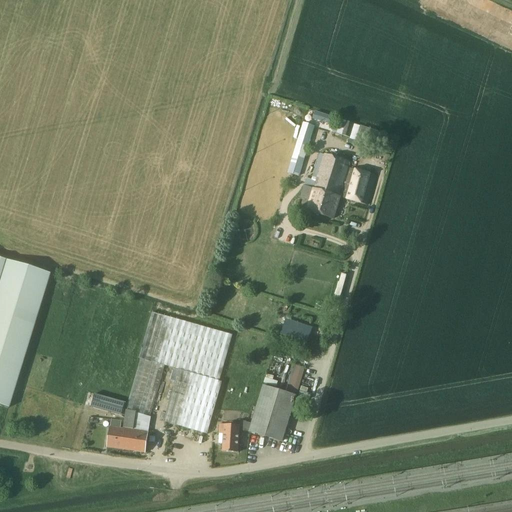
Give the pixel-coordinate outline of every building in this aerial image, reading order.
[(351,138),(355,125),(337,119),(332,133),(351,138)] [(298,176),(313,126),(303,123),(288,173),(298,176)] [(369,150),(375,131),(360,127),(355,146),(369,150)] [(339,197),(341,198),(342,195),(339,195),(350,163),(324,154),(313,190),(305,187),(302,197),(311,200),(307,211),(333,220),(340,198),(338,198),(339,197)] [(376,177),(350,169),(342,195),(341,198),(347,200),(346,201),(361,205),(362,204),(367,206),(376,177)] [(0,405),(11,408),(51,276),(0,259),(0,405)] [(129,405),(127,411),(149,418),(164,366),(179,370),(164,423),(207,435),(222,383),(219,382),(232,336),(152,313),(140,359),(141,359),(129,405)] [(284,328),(281,335),(306,344),(309,337),(284,328)] [(240,429),(249,432),(263,387),(264,387),(265,382),(259,381),(258,385),(249,415),(242,413),(240,421),(240,422),(232,422),(232,423),(220,422),(219,434),(224,435),(223,453),(238,454),(240,429)] [(263,387),(249,432),(282,442),(296,397),(264,387),(263,387)] [(94,395),(91,408),(121,416),(125,403),(94,395)] [(110,428),(107,448),(146,453),(149,433),(150,425),(151,418),(149,418),(127,411),(126,411),(123,429),(120,429),(121,421),(111,420),(110,428)]
